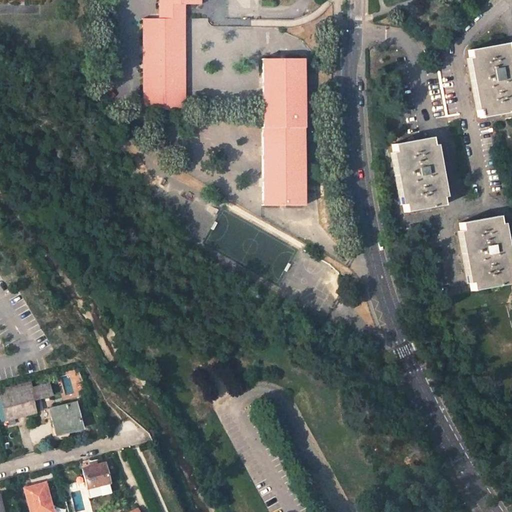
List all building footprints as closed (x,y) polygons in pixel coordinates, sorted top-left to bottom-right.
[(156,0),(156,17),(142,17),(143,109),(185,109),(185,19),(185,2),(199,2),(199,0),(156,0)] [(511,84),(503,42),(465,51),(472,87),(479,118),(511,110),(511,84)] [(258,61),(258,205),(301,205),(300,59),(258,61)] [(388,146),(402,215),(440,206),(434,173),(428,138),(388,146)] [(508,283),(497,216),(457,223),(470,290),(508,283)] [(50,394),(47,382),(0,394),(0,403),(4,419),(34,411),(31,399),(50,394)] [(47,410),(54,437),(79,431),(73,404),(47,410)] [(106,462),(80,468),(87,490),(112,483),(106,462)] [(24,490),(26,506),(27,511),(50,511),(44,485),(24,490)]
